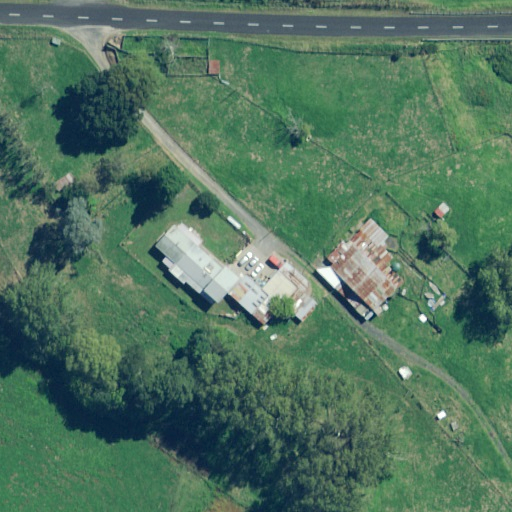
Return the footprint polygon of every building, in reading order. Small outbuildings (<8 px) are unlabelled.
[(221,62),(209,62),(209,76),(220,76),(221,62)] [(389,238),(372,220),(362,230),(379,247),(389,238)] [(223,269),(175,227),(157,247),(168,257),(163,263),(201,295),(203,292),(218,305),(228,294),(265,327),(297,290),(302,294),(310,284),(287,263),(263,290),(247,276),(242,281),(225,266),(223,269)] [(360,251),(348,238),(325,260),(328,264),(320,271),(366,321),(397,292),(360,251)] [(318,306),(306,294),(291,311),(304,322),(318,306)]
